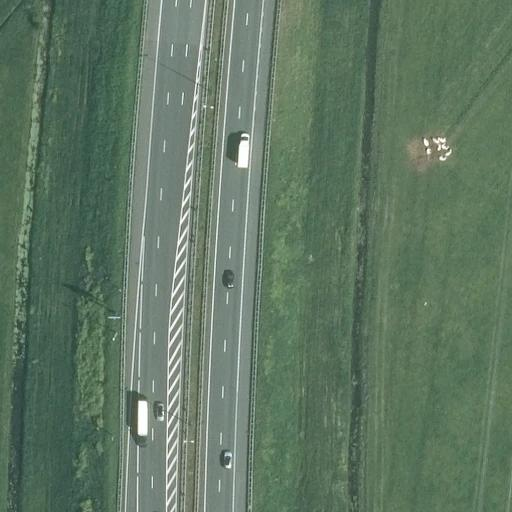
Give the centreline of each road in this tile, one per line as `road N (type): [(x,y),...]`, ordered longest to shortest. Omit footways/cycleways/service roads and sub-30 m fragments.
road 1 (motorway): [(183,0),(158,237),(151,511)]
road 2 (motorway): [(225,511),(237,189),(254,0)]
